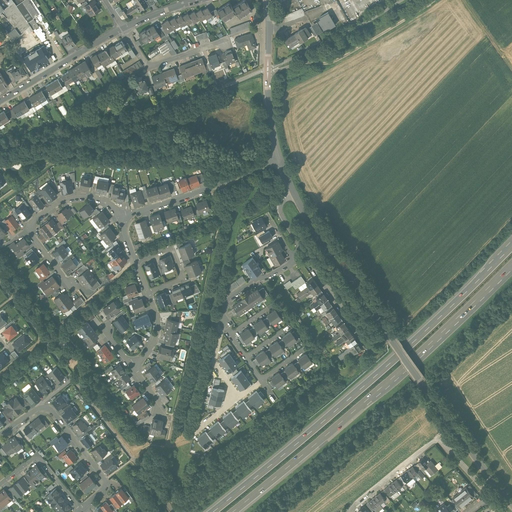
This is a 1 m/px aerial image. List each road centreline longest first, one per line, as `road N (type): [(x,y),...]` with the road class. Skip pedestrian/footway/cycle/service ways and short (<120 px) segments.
road 1 (motorway): [(511,246),(376,376),(213,511)]
road 2 (motorway): [(233,511),(385,385),(511,263)]
road 3 (tertiary): [(511,505),(337,262)]
road 4 (residential): [(487,496),(434,441),(347,509)]
road 5 (track): [(435,0),(340,59),(267,74)]
road 6 (residential): [(119,219),(109,204),(83,196),(30,224),(31,237),(73,285)]
road 7 (residential): [(279,158),(119,219)]
road 8 (tertiary): [(267,0),(269,110),(279,158)]
road 9 (residential): [(0,103),(122,28)]
road 10 (residential): [(80,510),(104,480),(41,407)]
road 11 (residential): [(223,44),(149,67),(122,28)]
road 12 (residential): [(300,249),(367,349)]
